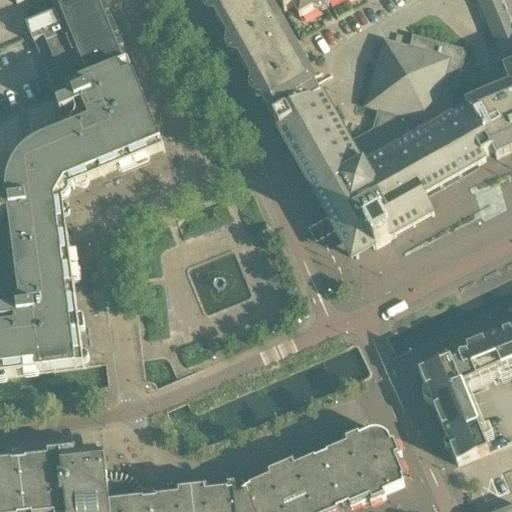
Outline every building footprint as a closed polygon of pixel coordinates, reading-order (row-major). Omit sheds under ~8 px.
[(66,90),(119,68),(128,64),(101,0),(50,0),(56,14),(26,27),(54,95),(66,90)] [(261,0),(222,0),(216,4),(210,2),(202,6),(207,15),(215,18),(228,41),(226,50),(230,57),(239,60),(252,83),(250,91),(254,98),(262,101),(269,114),(272,112),(274,115),(276,114),(275,112),(314,90),(315,92),(317,90),(315,87),(312,89),(261,0)] [(273,0),(273,1),(271,3),(277,13),(282,11),(284,15),(294,9),(300,20),(314,12),(322,14),(329,10),(331,2),(334,0),(273,0)] [(511,0),(475,0),(501,62),(511,57),(511,0)] [(28,20),(48,11),(43,2),(24,13),(28,20)] [(272,112),(269,114),(272,120),(274,122),(329,220),(314,228),(322,242),(338,233),(353,263),(375,251),(376,252),(390,243),(434,217),(426,203),(423,199),(432,194),(461,177),(486,164),(484,160),(493,155),(497,162),(511,155),(511,68),(503,72),(511,88),(465,106),(469,112),(453,121),(449,114),(466,53),(412,38),(409,51),(384,44),(366,109),(378,112),(373,132),(348,146),(319,94),(317,90),(315,92),(314,90),(275,112),(276,114),(274,115),(272,112)] [(0,216),(9,216),(11,231),(12,245),(68,238),(67,224),(65,208),(64,204),(65,203),(67,202),(68,201),(68,200),(69,198),(69,196),(69,195),(69,193),(165,153),(162,145),(133,76),(124,79),(119,68),(66,90),(69,95),(24,114),(24,113),(22,113),(22,115),(0,123),(0,216)] [(68,238),(12,245),(20,300),(8,304),(6,297),(5,297),(9,312),(0,312),(0,314),(1,323),(0,323),(0,380),(77,370),(83,369),(85,369),(85,366),(84,357),(68,238)] [(439,368),(420,376),(425,388),(433,407),(448,443),(451,452),(458,468),(489,455),(463,390),(511,369),(511,336),(511,333),(466,352),(468,356),(466,357),(466,359),(465,359),(464,359),(463,359),(462,359),(461,359),(461,360),(460,361),(460,362),(460,363),(460,364),(460,365),(453,367),(452,363),(439,368)] [(338,511),(349,507),(351,511),(370,504),(372,508),(387,502),(385,497),(405,489),(402,482),(406,480),(398,461),(402,459),(396,444),(392,446),(389,441),(388,439),(385,437),(384,437),(381,436),(378,435),(374,435),(371,435),(370,436),(360,440),(358,436),(343,442),(345,447),(326,455),(328,459),(316,464),(314,460),(296,468),(294,463),(266,475),(268,480),(249,488),(251,492),(241,497),(229,498),(229,493),(208,495),(208,491),(177,494),(178,499),(157,501),(158,506),(145,507),(145,502),(143,503),(144,508),(137,508),(136,496),(135,494),(133,493),(131,491),(130,490),(128,489),(126,488),(124,487),(119,485),(117,485),(113,485),(111,485),(108,486),(105,457),(97,457),(97,453),(77,455),(76,450),(46,453),(47,458),(26,460),(27,465),(14,467),(13,462),(0,463),(0,511),(338,511)]
